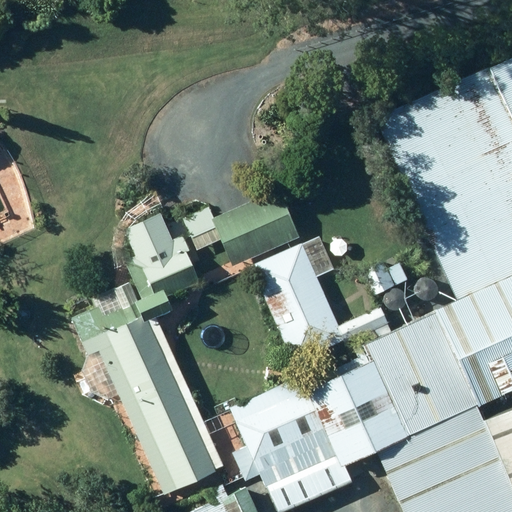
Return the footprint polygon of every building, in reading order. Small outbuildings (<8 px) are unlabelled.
[(317,234),(248,265),(284,344),(316,329),(323,347),(341,339),(342,341),(367,330),(370,336),(360,341),(362,346),(349,352),(354,364),(306,386),(300,373),(228,406),(275,510),(349,477),(343,463),(374,449),(402,511),(511,511),(511,53),(373,116),(455,298),(432,308),(433,310),(389,330),(378,306),(337,324),(315,275),(332,267),(317,234)] [(277,189),(209,218),(230,266),(298,236),(277,189)] [(153,314),(169,307),(163,295),(197,280),(178,236),(123,260),(139,297),(135,299),(127,280),(91,296),(95,306),(69,317),(87,356),(83,358),(86,365),(81,367),(92,392),(96,389),(99,396),(115,389),(162,494),(214,470),(213,468),(221,465),(153,314)] [(360,268),(371,294),(404,280),(397,262),(385,268),(381,259),(360,268)] [(210,502),(187,511),(256,511),(245,486),(225,495),(220,483),(205,490),(210,502)] [(44,511),(41,502),(22,509),(23,511),(44,511)]
